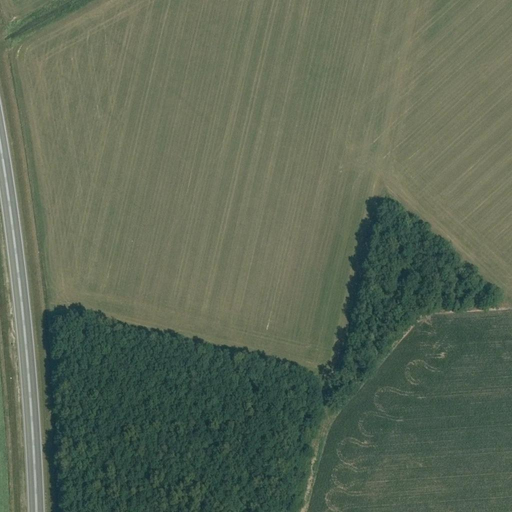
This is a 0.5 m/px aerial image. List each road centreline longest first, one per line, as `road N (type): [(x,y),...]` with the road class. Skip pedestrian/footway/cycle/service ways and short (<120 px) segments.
road 1 (trunk): [(34,511),(32,417),(0,150)]
road 2 (track): [(302,511),(332,380)]
